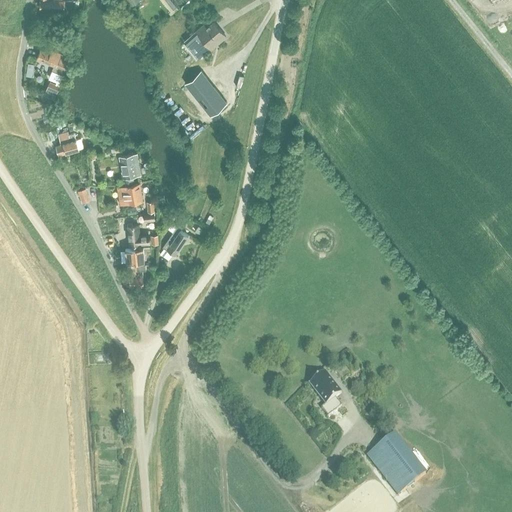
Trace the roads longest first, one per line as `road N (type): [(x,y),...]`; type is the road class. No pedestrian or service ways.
road 1 (residential): [(152,348),(22,107),(30,0)]
road 2 (tertiary): [(226,250),(239,222),(284,0)]
road 3 (tertiary): [(0,165),(109,327),(142,362)]
road 4 (residential): [(141,452),(162,375),(226,250)]
road 5 (tertiary): [(152,348),(226,250)]
